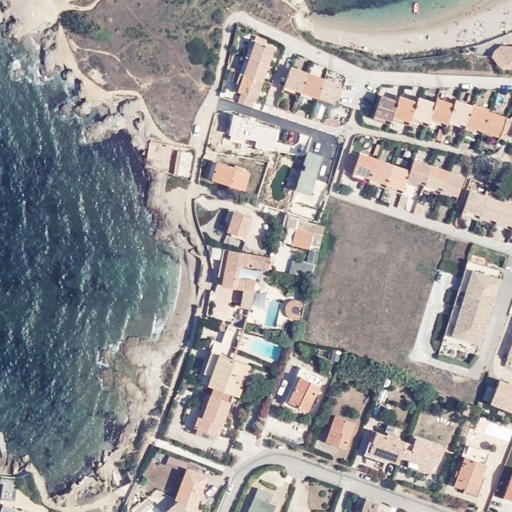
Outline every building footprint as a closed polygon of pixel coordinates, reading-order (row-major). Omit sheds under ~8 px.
[(257,39),(250,56),(272,64),(279,48),(257,39)] [(511,72),(511,47),(504,46),(498,51),(494,59),(505,71),(511,72)] [(250,56),(244,71),(265,81),(272,64),(250,56)] [(301,95),(310,73),(293,67),(285,89),(301,95)] [(246,92),(241,106),(250,108),(254,110),(265,81),(244,71),(237,89),(246,92)] [(319,102),(327,80),(310,73),(301,95),(319,102)] [(342,85),(327,80),(319,102),(334,108),(342,85)] [(393,113),(401,95),(385,88),(375,111),(391,118),(393,113)] [(403,90),(401,95),(393,113),(410,121),(412,115),(420,96),(403,90)] [(422,92),(420,96),(412,115),(428,122),(431,117),(437,99),(422,92)] [(440,93),(437,99),(431,117),(447,124),(449,118),(457,100),(440,93)] [(457,97),(457,100),(449,118),(466,126),(475,105),(457,97)] [(337,114),(350,119),(354,107),(341,102),(337,114)] [(491,111),(475,105),(466,126),(481,133),(491,111)] [(508,118),(491,111),(481,133),(499,141),(508,118)] [(511,122),(511,120),(508,118),(499,141),(503,143),(511,122)] [(342,123),(329,119),(327,125),(340,129),(342,123)] [(296,152),(328,162),(332,149),(319,146),(316,153),(297,148),(296,152)] [(328,162),(340,166),(343,152),(332,149),(328,162)] [(385,178),(394,156),(377,149),(375,153),(367,150),(360,169),(385,178)] [(320,191),(328,162),(296,152),(293,164),(301,167),(298,174),(301,175),(299,184),(320,191)] [(196,156),(179,153),(176,177),(192,180),(196,156)] [(402,185),(411,162),(394,156),(385,178),(402,185)] [(437,184),(446,163),(429,157),(425,167),(421,178),(437,184)] [(421,178),(425,167),(411,162),(402,185),(416,190),(421,178)] [(211,182),(217,165),(212,163),(206,180),(211,182)] [(455,191),(462,170),(446,163),(437,184),(455,191)] [(248,176),(217,165),(211,182),(242,192),(248,176)] [(479,176),(462,170),(455,191),(471,198),(479,176)] [(493,219),(501,197),(485,191),(476,212),(493,219)] [(511,226),(511,222),(511,200),(501,197),(493,219),(511,226)] [(252,218),(234,211),(227,232),(246,238),(252,218)] [(470,215),(466,226),(475,230),(477,227),(471,224),(474,217),(470,215)] [(287,216),(284,228),(288,230),(298,233),(294,246),(309,250),(307,261),(315,263),(317,253),(321,239),(323,229),(304,224),(304,222),(287,216)] [(285,243),(294,246),(298,233),(288,230),(285,243)] [(227,250),(221,249),(215,277),(218,277),(221,278),(227,250)] [(271,259),(227,250),(221,278),(220,286),(242,291),(236,309),(245,311),(249,310),(253,292),(252,292),(254,283),(236,279),(239,265),(271,273),(273,259),(271,259)] [(443,340),(471,259),(464,257),(435,337),(443,340)] [(498,269),(471,259),(443,340),(470,349),(498,269)] [(294,264),(291,276),(310,280),(314,268),(294,264)] [(300,323),(303,311),(305,304),(297,302),(292,302),(288,304),(287,305),(284,310),(284,312),(285,315),(286,317),(287,318),(289,320),(300,323)] [(234,325),(232,330),(246,334),(248,329),(234,325)] [(232,330),(231,332),(225,348),(228,349),(239,353),(246,334),(232,330)] [(239,353),(228,349),(227,351),(219,347),(207,378),(221,384),(239,391),(253,397),(255,398),(258,390),(246,384),(256,360),(239,353)] [(295,396),(306,370),(300,368),(289,393),(295,396)] [(324,378),(306,370),(295,396),(314,403),(324,378)] [(511,387),(498,382),(491,404),(511,412),(511,387)] [(239,391),(221,384),(209,411),(203,409),(199,419),(218,426),(223,416),(228,418),(239,391)] [(466,416),(469,407),(464,405),(460,414),(466,416)] [(356,420),(337,413),(333,427),(329,426),(325,437),(347,445),(356,420)] [(221,435),(228,418),(223,416),(218,426),(216,433),(221,435)] [(218,426),(199,419),(196,426),(216,433),(218,426)] [(371,450),(400,460),(401,457),(406,440),(379,430),(371,450)] [(406,440),(401,457),(409,460),(431,468),(434,459),(440,461),(445,448),(417,438),(415,443),(406,440)] [(467,457),(487,464),(491,454),(470,447),(467,457)] [(169,453),(165,463),(184,470),(188,460),(169,453)] [(477,494),(487,464),(467,457),(457,486),(477,494)] [(431,468),(409,460),(408,465),(429,473),(431,468)] [(179,495),(182,497),(194,467),(190,466),(179,495)] [(194,467),(182,497),(188,500),(173,511),(192,511),(191,510),(198,504),(198,503),(210,474),(194,467)] [(16,500),(18,476),(3,475),(2,498),(16,500)] [(257,510),(256,511),(277,511),(279,509),(273,505),(276,498),(260,490),(252,507),(257,510)] [(173,511),(188,500),(182,497),(166,507),(169,511),(173,511)] [(389,511),(390,506),(365,497),(360,511),(389,511)]
